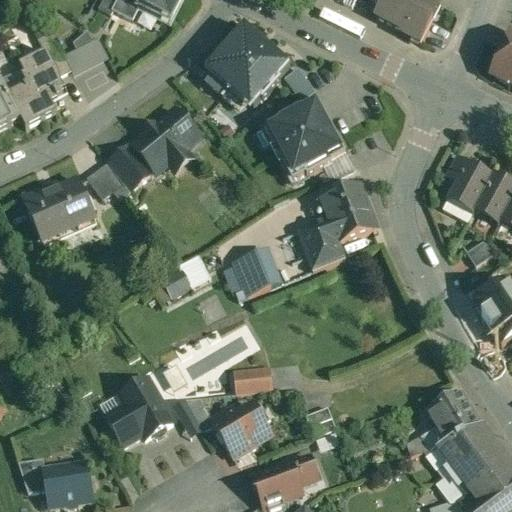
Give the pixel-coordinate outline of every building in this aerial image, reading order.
[(118,0),(105,0),(99,13),(111,20),(113,15),(111,14),(118,0)] [(118,0),(111,14),(113,15),(132,24),(137,14),(138,15),(141,10),(167,24),(176,8),(178,9),(183,0),(118,0)] [(440,9),(422,0),(386,0),(375,20),(401,34),(400,36),(420,47),(433,23),(429,21),(435,8),(439,10),(440,9)] [(232,41),(213,62),(215,64),(208,72),(253,112),(260,104),(262,105),(281,84),(279,83),(290,71),(244,31),(234,43),(232,41)] [(80,53),(69,58),(78,80),(111,66),(97,34),(76,43),(80,53)] [(511,38),(499,63),(501,64),(494,79),(495,82),(511,89),(511,88),(511,38)] [(58,49),(46,56),(59,81),(73,74),(60,51),(58,49)] [(46,56),(19,70),(24,79),(21,81),(26,90),(23,92),(25,95),(9,103),(20,125),(25,135),(58,118),(52,107),(63,102),(54,84),(59,81),(46,56)] [(0,134),(20,125),(9,103),(0,86),(0,134)] [(308,87),(296,96),(302,104),(314,95),(308,87)] [(300,111),(276,124),(277,126),(268,131),(275,143),(270,145),(286,175),(291,173),(297,184),(305,180),(307,182),(331,168),(330,166),(345,158),(317,105),(302,113),(300,111)] [(176,115),(157,131),(155,129),(141,140),(143,142),(133,151),(132,152),(154,178),(155,179),(168,169),(175,178),(193,164),(185,155),(199,143),(176,115)] [(132,149),(108,169),(123,190),(129,198),(154,178),(132,152),(133,151),(132,149)] [(457,160),(445,181),(456,187),(457,187),(469,167),(469,166),(457,160)] [(481,174),(469,167),(457,187),(456,187),(446,205),(448,206),(449,202),(473,215),(490,183),(479,177),(481,174)] [(109,170),(89,184),(102,204),(123,190),(109,170)] [(507,185),(493,178),(490,183),(473,215),(471,219),(472,220),(476,214),(499,226),(511,202),(511,192),(505,188),(507,185)] [(54,191),(22,205),(41,250),(95,227),(77,186),(56,195),(54,191)] [(359,188),(320,203),(328,224),(297,235),(306,260),(340,248),(377,234),(359,188)] [(511,202),(499,226),(497,230),(498,231),(501,225),(511,230),(511,202)] [(0,281),(16,274),(0,238),(0,281)] [(486,243),(466,257),(475,271),(495,258),(486,243)] [(340,248),(306,260),(313,277),(345,263),(340,248)] [(256,257),(270,293),(282,288),(268,253),(256,257)] [(256,257),(233,267),(235,271),(243,292),(248,302),(270,293),(256,257)] [(210,283),(198,260),(178,271),(186,284),(190,293),(210,283)] [(243,292),(235,271),(223,275),(232,297),(243,292)] [(190,293),(186,284),(166,295),(171,304),(190,293)] [(511,293),(506,285),(473,306),(501,350),(511,342),(511,293)] [(245,314),(204,332),(219,368),(261,350),(245,314)] [(432,349),(400,368),(423,406),(455,387),(432,349)] [(168,369),(168,391),(184,391),(184,369),(168,369)] [(269,373),(234,377),(236,400),(272,396),(269,373)] [(389,379),(358,385),(362,404),(346,407),(349,421),(396,412),(389,379)] [(148,385),(119,401),(126,412),(107,423),(123,452),(142,440),(145,445),(173,428),(148,385)] [(460,395),(426,414),(446,448),(482,429),(460,395)] [(212,426),(200,404),(185,405),(191,416),(203,436),(204,436),(214,430),(211,426),(212,426)] [(185,405),(173,412),(179,423),(191,416),(185,405)] [(253,410),(239,419),(235,412),(212,426),(211,426),(214,430),(233,463),(271,440),(253,410)] [(332,410),(310,419),(314,430),(336,421),(332,410)] [(191,416),(179,423),(191,443),(203,436),(191,416)] [(336,421),(314,430),(319,442),(341,433),(336,421)] [(482,429),(446,448),(437,451),(443,457),(456,477),(471,496),(457,506),(461,511),(511,511),(511,471),(495,448),(482,429)] [(423,441),(407,449),(411,461),(429,454),(430,454),(423,441)] [(443,457),(437,451),(430,454),(429,454),(434,462),(443,457)] [(282,470),(267,475),(268,477),(250,484),(255,498),(257,498),(262,511),(278,511),(283,510),(282,508),(287,506),(286,504),(299,499),(301,495),(299,490),(318,483),(310,462),(282,472),(282,470)] [(43,464),(18,468),(28,498),(47,496),(43,475),(45,475),(43,464)] [(45,475),(43,475),(47,496),(49,511),(51,511),(92,506),(86,469),(45,475)]
